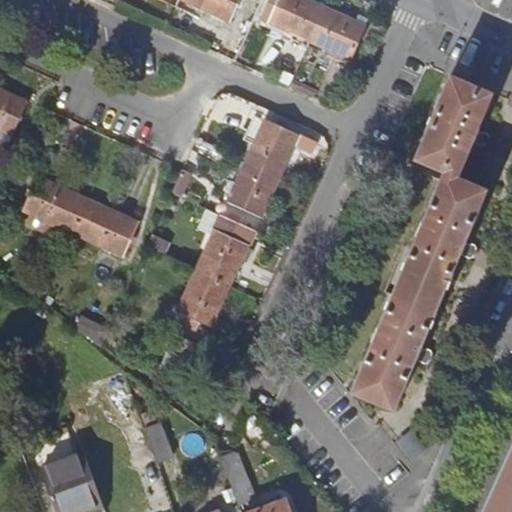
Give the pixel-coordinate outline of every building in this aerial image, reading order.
[(185,0),(230,20),(238,0),(185,0)] [(280,0),(270,22),(310,41),(326,8),(308,0),(280,0)] [(326,8),(310,41),(352,59),(366,26),(326,8)] [(484,132),(478,129),(493,93),(450,76),(444,91),(415,160),(445,173),(424,221),(422,222),(417,235),(418,237),(413,248),(380,326),(378,328),(373,341),(373,343),(352,394),(395,411),(416,359),(422,361),(428,360),(430,353),(427,348),(422,346),(460,254),(465,256),(472,254),(474,248),(471,242),(466,240),(487,189),(459,177),(473,143),(478,145),(484,143),(487,137),(484,132)] [(0,90),(0,130),(12,136),(26,103),(0,90)] [(247,161),(279,175),(298,134),(265,120),(247,161)] [(279,175),(247,161),(229,203),(261,217),(279,175)] [(73,232),(88,199),(38,176),(24,209),(33,214),(29,224),(55,237),(61,226),(73,232)] [(88,199),(73,232),(124,254),(138,222),(88,199)] [(255,230),(221,215),(196,272),(229,287),(255,230)] [(151,240),(147,249),(161,255),(165,246),(151,240)] [(229,287),(196,272),(179,312),(184,314),(200,321),(211,326),(229,287)] [(200,321),(184,314),(180,323),(196,330),(200,321)] [(158,340),(170,349),(196,360),(202,346),(162,329),(158,340)] [(159,426),(145,431),(158,465),(171,460),(159,426)] [(412,461),(427,448),(416,434),(400,446),(412,461)] [(511,511),(511,451),(484,511),(511,511)] [(55,511),(95,511),(103,509),(84,456),(41,473),(55,511)]
